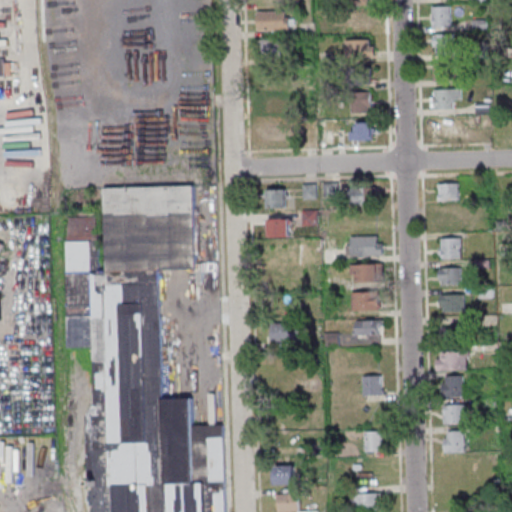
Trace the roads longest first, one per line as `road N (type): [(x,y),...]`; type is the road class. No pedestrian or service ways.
road 1 (residential): [(414,511),(399,0)]
road 2 (residential): [(241,511),(227,0)]
road 3 (residential): [(511,158),(232,168)]
